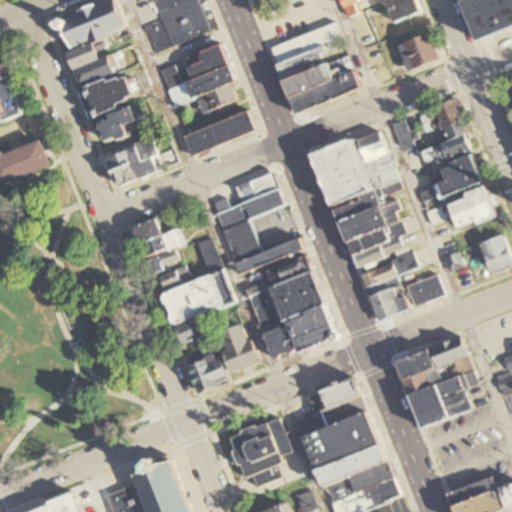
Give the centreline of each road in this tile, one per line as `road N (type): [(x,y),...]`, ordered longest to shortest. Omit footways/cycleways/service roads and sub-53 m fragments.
road 1 (primary): [(226,0),(426,511)]
road 2 (residential): [(189,423),(23,14)]
road 3 (residential): [(286,147),(511,54)]
road 4 (residential): [(189,423),(0,496)]
road 5 (primary): [(511,186),(440,0)]
road 6 (residential): [(286,147),(104,216)]
road 7 (residential): [(363,352),(189,423)]
road 8 (residential): [(363,352),(511,294)]
